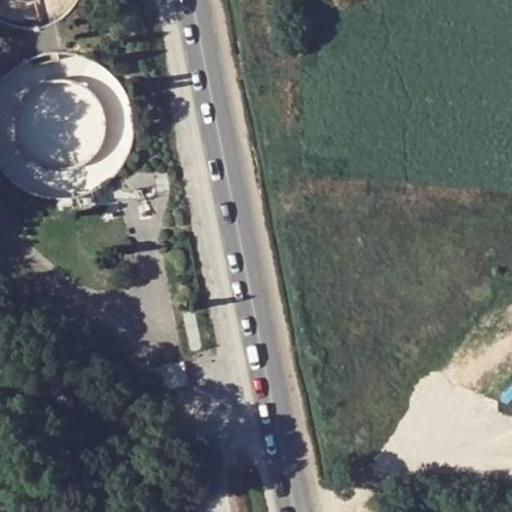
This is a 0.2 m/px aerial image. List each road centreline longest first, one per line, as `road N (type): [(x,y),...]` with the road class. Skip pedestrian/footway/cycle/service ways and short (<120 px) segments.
road 1 (secondary): [(300,511),(194,0)]
road 2 (track): [(321,511),(352,500),(402,452),(431,440),(511,451)]
